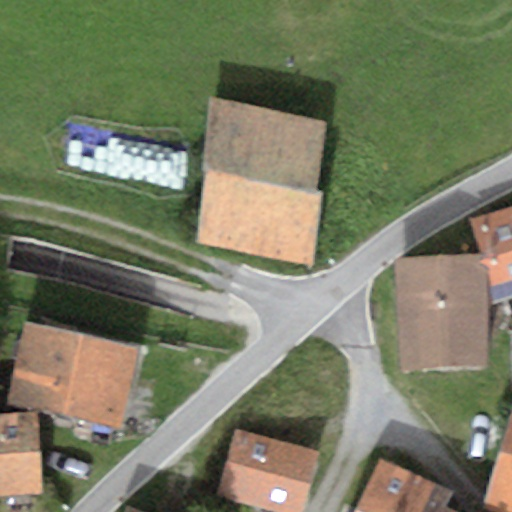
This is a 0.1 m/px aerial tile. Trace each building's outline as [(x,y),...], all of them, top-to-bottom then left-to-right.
[(334,132),(214,113),(192,255),(312,274),(334,132)] [(511,311),(511,215),(475,228),(504,315),(511,311)] [(481,267),(397,269),(400,381),(484,379),(481,267)] [(137,358),(22,332),(4,412),(118,438),(137,358)] [(31,423),(0,425),(0,505),(37,503),(31,423)] [(511,511),(511,429),(487,504),(495,511),(511,511)] [(237,511),(301,511),(315,464),(235,442),(217,506),(237,511)] [(449,511),(379,474),(361,511),(449,511)]
